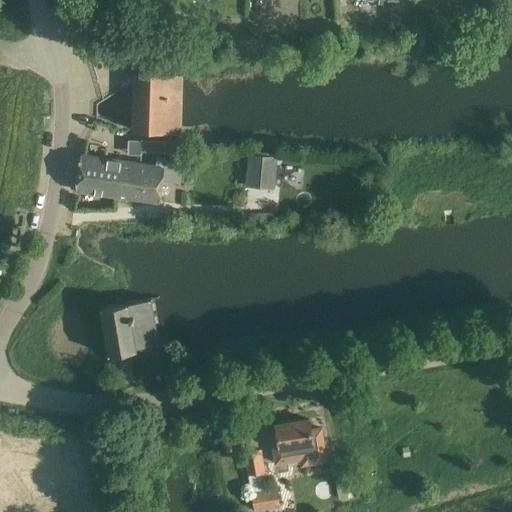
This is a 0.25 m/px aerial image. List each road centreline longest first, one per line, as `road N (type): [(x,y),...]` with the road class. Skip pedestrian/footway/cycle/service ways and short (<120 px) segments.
road 1 (unclassified): [(511,345),(136,405),(46,400),(0,386)]
road 2 (unclassified): [(0,333),(36,259),(63,137),(57,70),(38,0)]
